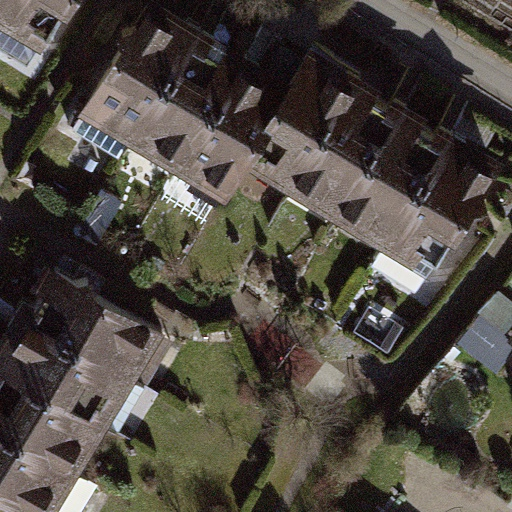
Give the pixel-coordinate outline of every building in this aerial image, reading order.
[(0,15),(51,44),(76,0),(2,0),(0,5),(0,15)] [(156,0),(146,0),(82,109),(134,139),(201,26),(156,0)] [(134,139),(179,166),(246,52),(201,26),(134,139)] [(316,43),(247,161),(276,178),(286,184),(356,66),(316,43)] [(179,166),(227,194),(247,161),(294,80),(246,52),(179,166)] [(286,184),(329,209),(398,91),(356,66),(286,184)] [(329,209),(380,239),(449,121),(398,91),(329,209)] [(430,268),(499,150),(449,121),(380,239),(430,268)] [(133,375),(168,316),(49,247),(14,307),(133,375)] [(0,366),(103,426),(133,375),(14,307),(0,331),(0,366)] [(0,422),(79,468),(103,426),(0,366),(0,422)] [(0,475),(56,508),(79,468),(0,422),(0,475)] [(0,511),(53,511),(56,508),(0,475),(0,511)]
